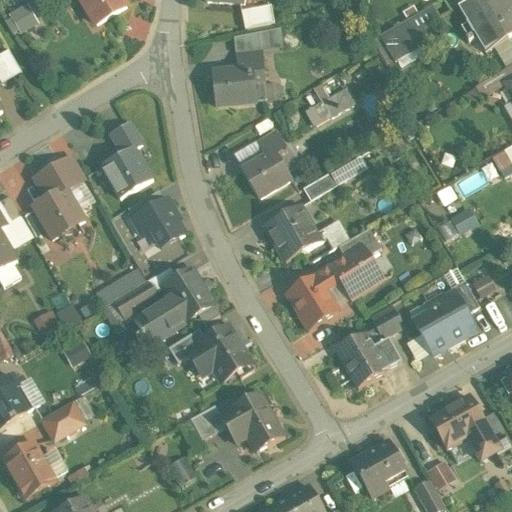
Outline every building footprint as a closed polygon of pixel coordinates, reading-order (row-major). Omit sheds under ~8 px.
[(80,0),(98,29),(127,11),(119,0),(80,0)] [(510,0),(476,0),(458,11),(468,27),(476,23),(493,53),(511,41),(511,5),(510,2),(511,2),(510,0)] [(26,6),(7,17),(19,38),(38,27),(26,6)] [(272,9),(242,15),(246,33),(276,27),(272,9)] [(405,24),(382,37),(395,61),(419,47),(405,24)] [(261,56),(239,59),(240,71),(262,69),(261,56)] [(240,74),(215,77),(219,111),(255,106),(254,91),(264,90),(262,69),(240,71),(240,74)] [(511,70),(476,91),(483,103),(506,89),(506,88),(511,84),(511,70)] [(327,97),(342,92),(338,80),(323,85),(327,97)] [(356,109),(347,91),(328,100),(321,87),(313,91),(320,105),(304,113),(312,130),(356,109)] [(130,128),(112,139),(118,149),(137,138),(130,128)] [(277,136),(257,147),(264,158),(283,146),(277,136)] [(137,138),(118,149),(124,159),(103,171),(121,203),(153,184),(135,154),(143,149),(137,138)] [(283,146),(264,158),(266,160),(244,174),(261,203),(293,183),(285,170),(294,164),(283,146)] [(62,168),(44,179),(50,189),(68,179),(62,168)] [(484,172),(456,185),(462,199),(490,186),(484,172)] [(330,178),(304,193),(311,206),(338,190),(330,178)] [(75,189),(68,179),(50,189),(56,199),(34,212),(53,244),(85,225),(67,194),(75,189)] [(163,193),(132,211),(155,253),(187,235),(163,193)] [(22,220),(11,200),(1,206),(12,226),(22,220)] [(301,210),(266,231),(286,267),(303,257),(299,250),(318,240),(301,210)] [(448,221),(455,238),(476,230),(469,213),(448,221)] [(0,275),(18,265),(0,234),(0,233),(7,230),(1,219),(0,218),(0,275)] [(337,224),(319,233),(328,251),(346,242),(337,224)] [(370,233),(339,251),(346,262),(376,243),(370,233)] [(346,262),(317,281),(327,296),(342,287),(352,303),(383,283),(368,261),(382,252),(376,243),(346,262)] [(477,267),(465,278),(473,287),(485,275),(477,267)] [(177,283),(164,292),(165,293),(171,302),(165,306),(166,307),(144,321),(159,344),(186,327),(199,319),(215,309),(208,297),(211,291),(207,285),(200,285),(193,274),(177,283)] [(472,285),(478,302),(496,296),(490,279),(472,285)] [(317,281),(317,280),(288,299),(301,319),(299,320),(309,335),(339,316),(327,296),(317,281)] [(480,311),(465,284),(451,292),(454,297),(454,296),(467,318),(480,311)] [(434,304),(455,345),(476,334),(467,318),(454,296),(454,297),(445,302),(443,299),(434,304)] [(127,298),(105,312),(119,336),(126,332),(123,328),(139,319),(138,318),(135,313),(127,298)] [(455,345),(434,304),(429,307),(428,306),(427,307),(432,317),(415,327),(433,359),(455,345)] [(215,309),(199,319),(204,329),(221,319),(215,309)] [(392,309),(371,321),(374,326),(372,326),(382,344),(405,331),(398,319),(395,313),(394,314),(392,309)] [(52,312),(33,322),(44,342),(63,331),(52,312)] [(229,332),(200,350),(223,386),(238,377),(241,383),(254,374),(250,369),(252,368),(229,332)] [(0,364),(15,355),(0,333),(0,364)] [(367,338),(337,355),(358,392),(388,375),(387,374),(375,352),(367,338)] [(84,347),(65,354),(70,368),(89,361),(84,347)] [(393,350),(384,354),(381,349),(375,352),(387,374),(402,366),(393,350)] [(511,376),(506,380),(507,383),(502,386),(509,398),(511,396),(511,376)] [(0,387),(0,433),(28,416),(15,394),(20,391),(13,380),(0,387)] [(261,398),(221,420),(227,431),(237,448),(248,442),(256,456),(284,440),(261,398)] [(469,401),(431,422),(449,453),(469,442),(482,466),(497,457),(496,456),(498,454),(494,447),(495,446),(469,401)] [(73,405),(42,423),(55,446),(86,428),(73,405)] [(215,410),(191,424),(203,445),(227,431),(221,420),(215,410)] [(511,465),(511,448),(507,439),(495,446),(494,447),(498,454),(496,456),(497,457),(504,470),(511,465)] [(390,445),(352,467),(372,502),(388,493),(386,489),(408,477),(390,445)] [(35,447),(4,464),(18,489),(17,489),(23,501),(25,500),(26,502),(57,485),(35,447)] [(172,469),(182,486),(196,479),(185,462),(172,469)] [(444,511),(429,485),(416,493),(426,511),(444,511)] [(322,511),(310,491),(272,511),(322,511)] [(91,511),(85,501),(65,511),(91,511)]
